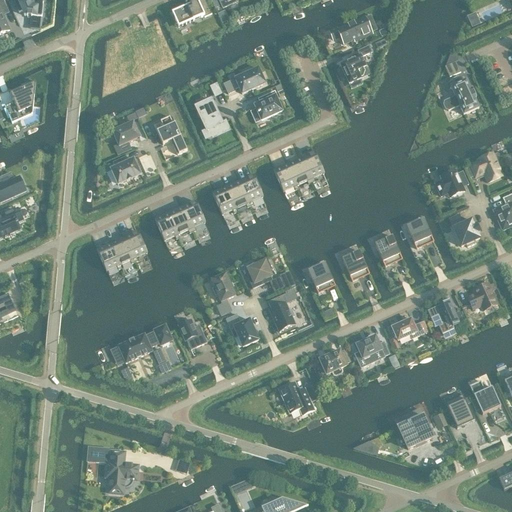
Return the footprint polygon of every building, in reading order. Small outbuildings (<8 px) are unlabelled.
[(0,0),(0,35),(10,31),(3,16),(9,14),(2,0),(0,0)] [(12,0),(9,2),(20,27),(32,22),(32,18),(42,19),(43,0),(12,0)] [(212,15),(204,0),(196,0),(195,1),(185,5),(187,7),(172,14),(179,29),(204,17),(204,18),(212,15)] [(236,0),(218,0),(223,9),(238,2),(236,0)] [(225,12),(218,15),(220,21),(227,18),(225,12)] [(475,14),(468,18),(472,28),(480,24),(475,14)] [(373,35),(365,18),(337,31),(337,29),(329,33),(333,41),(340,38),(344,46),(361,38),(362,40),(373,35)] [(382,36),(391,33),(389,27),(380,31),(382,36)] [(128,46),(119,50),(122,58),(120,59),(123,67),(135,62),(135,64),(144,60),(146,65),(153,62),(155,65),(159,63),(159,64),(171,59),(163,41),(149,47),(146,39),(137,43),(136,41),(127,44),(128,46)] [(384,41),(375,44),(378,50),(387,46),(384,41)] [(360,79),(369,75),(361,58),(372,53),(369,47),(358,52),(360,58),(340,66),(349,86),(361,80),(360,79)] [(450,65),(445,68),(450,78),(455,76),(450,65)] [(265,85),(258,70),(250,73),(249,69),(241,72),(243,77),(235,80),(236,82),(232,84),(231,82),(224,85),(228,95),(236,92),(235,90),(239,88),(242,95),(251,91),(252,91),(255,89),(256,89),(265,85)] [(479,109),(474,99),(476,99),(472,90),(470,91),(466,81),(462,83),(460,79),(458,78),(453,80),(452,82),(453,84),(451,85),(452,87),(451,88),(455,97),(444,102),(444,103),(443,105),(445,110),(448,111),(448,112),(459,107),(463,116),(479,109)] [(33,109),(36,83),(12,94),(14,99),(12,100),(13,102),(4,106),(4,107),(6,110),(9,118),(10,118),(32,108),(32,109),(33,109)] [(221,94),(216,85),(211,88),(215,97),(221,94)] [(282,113),(276,98),(277,97),(275,92),(260,99),(262,103),(255,107),(261,122),(282,113)] [(222,124),(211,101),(196,108),(207,132),(210,131),(213,138),(229,131),(225,123),(222,124)] [(144,110),(135,113),(138,119),(146,115),(144,110)] [(135,115),(127,118),(129,123),(137,119),(135,115)] [(187,152),(172,117),(160,122),(164,129),(157,132),(163,146),(171,142),(177,156),(187,152)] [(133,124),(112,133),(118,147),(114,149),(117,156),(131,150),(128,144),(137,140),(140,139),(139,137),(133,124)] [(324,175),(314,155),(301,161),(312,185),(315,183),(314,180),(322,176),(324,175)] [(471,168),(466,170),(470,180),(475,177),(475,179),(484,175),(488,184),(503,177),(499,169),(494,156),(493,155),(478,162),(478,163),(470,167),(471,168)] [(141,176),(134,160),(125,164),(122,159),(113,163),(115,169),(111,171),(118,186),(126,182),(127,183),(128,182),(127,182),(131,180),(131,181),(132,180),(141,176)] [(312,185),(301,161),(288,166),(297,187),(307,183),(308,186),(312,185)] [(297,187),(288,166),(275,172),(274,173),(283,193),(285,192),(294,189),(295,192),(299,190),(297,187)] [(442,182),(435,185),(441,198),(448,195),(449,196),(452,195),(453,198),(456,196),(458,197),(462,195),(463,193),(464,193),(462,188),(468,186),(463,173),(457,176),(455,172),(440,178),(442,182)] [(19,178),(0,186),(0,203),(0,204),(26,192),(19,178)] [(263,198),(253,178),(252,178),(240,184),(251,208),(254,206),(252,203),(261,199),(263,198)] [(251,208),(240,184),(227,189),(236,210),(246,206),(247,209),(251,208)] [(236,210),(227,189),(214,195),(213,196),(222,216),(224,215),(232,212),(234,215),(237,213),(236,210)] [(511,194),(503,199),(506,206),(493,212),(502,232),(511,227),(511,194)] [(205,224),(196,203),(195,204),(182,210),(193,234),(196,232),(195,229),(203,225),(205,224)] [(0,221),(1,224),(0,224),(0,239),(20,230),(17,225),(18,224),(18,223),(23,221),(18,210),(13,212),(11,208),(3,212),(5,216),(0,217),(0,221)] [(193,234),(182,210),(169,215),(178,236),(188,232),(189,235),(193,234)] [(178,236),(169,215),(156,221),(155,222),(164,242),(166,241),(175,238),(176,241),(180,239),(178,236)] [(479,240),(477,234),(480,233),(477,226),(474,227),(471,221),(453,230),(461,248),(466,246),(467,249),(476,245),(475,242),(479,240)] [(434,243),(425,224),(424,225),(423,222),(407,229),(409,234),(417,250),(423,247),(426,245),(427,246),(434,243)] [(147,254),(138,234),(137,234),(124,240),(135,264),(138,262),(137,259),(146,255),(147,254)] [(135,264),(124,240),(111,246),(120,266),(130,262),(131,265),(135,264)] [(376,247),(385,268),(391,265),(391,264),(395,263),(395,264),(402,260),(394,242),(393,242),(392,240),(376,247)] [(120,266),(111,246),(98,252),(97,252),(106,272),(107,272),(108,272),(117,268),(118,271),(122,270),(120,266)] [(369,275),(361,257),(360,257),(359,255),(343,262),(352,283),(359,280),(358,279),(362,278),(369,275)] [(248,279),(253,290),(264,285),(263,284),(267,282),(267,284),(269,283),(274,294),(285,289),(280,278),(273,281),(271,278),(272,277),(270,271),(272,270),(267,259),(256,264),(257,266),(247,270),(251,278),(248,279)] [(335,287),(327,269),(326,269),(325,266),(309,274),(318,295),(324,292),(324,291),(328,289),(328,290),(335,287)] [(289,274),(280,278),(285,289),(294,285),(289,274)] [(236,297),(226,275),(211,282),(214,289),(211,290),(215,298),(218,296),(221,303),(222,305),(217,308),(221,317),(231,312),(228,305),(226,301),(236,297)] [(492,292),(489,287),(488,285),(474,291),(476,297),(468,301),(473,311),(481,307),(483,312),(498,306),(492,292)] [(285,295),(267,303),(271,311),(270,312),(279,333),(295,326),(292,318),(294,317),(291,311),(289,312),(286,304),(298,299),(294,289),(285,293),(285,295)] [(8,296),(0,299),(0,317),(1,317),(0,316),(0,315),(0,307),(4,306),(7,313),(8,315),(15,311),(8,296)] [(449,302),(427,311),(431,320),(438,316),(442,325),(438,327),(442,335),(454,330),(453,327),(459,325),(459,324),(463,322),(459,313),(455,315),(449,302)] [(332,310),(323,314),(326,320),(335,316),(332,310)] [(249,321),(241,325),(237,316),(226,321),(234,340),(238,338),(243,349),(259,341),(249,321)] [(399,326),(385,332),(389,341),(396,338),(398,342),(409,337),(411,341),(424,335),(424,334),(419,324),(414,327),(411,320),(404,323),(403,323),(399,325),(398,325),(399,326)] [(207,344),(199,326),(194,329),(191,321),(178,327),(185,342),(186,342),(191,351),(207,344)] [(424,322),(419,324),(424,334),(428,332),(424,322)] [(151,349),(160,345),(161,347),(173,341),(166,326),(153,331),(154,333),(145,337),(145,335),(118,347),(118,348),(111,352),(115,359),(122,356),(126,365),(152,353),(151,349)] [(359,353),(354,355),(361,370),(385,359),(384,358),(390,355),(384,343),(379,345),(375,337),(374,336),(369,339),(368,339),(368,341),(356,346),(359,353)] [(341,369),(346,367),(346,365),(349,363),(344,352),(340,354),(340,352),(320,361),(326,376),(332,373),(333,377),(336,378),(342,375),(343,373),(341,369)] [(398,362),(395,356),(387,360),(392,370),(400,366),(398,362)] [(171,371),(168,363),(159,368),(162,375),(171,371)] [(360,376),(354,379),(357,384),(362,381),(360,376)] [(501,408),(492,388),(485,391),(480,382),(470,387),(474,396),(476,401),(471,403),(476,413),(480,411),(482,416),(501,408)] [(308,396),(305,390),(299,393),(295,384),(279,391),(290,415),(299,411),(302,417),(314,411),(311,404),(308,396)] [(315,393),(308,396),(311,404),(319,401),(315,393)] [(455,426),(457,430),(474,422),(465,400),(463,396),(445,404),(447,408),(452,418),(448,420),(451,427),(455,426)] [(433,440),(419,410),(407,416),(420,445),(433,440)] [(447,426),(442,415),(433,418),(436,424),(439,423),(441,428),(447,426)] [(420,445),(407,416),(395,421),(408,451),(420,445)] [(370,443),(354,450),(377,457),(379,449),(370,443)] [(137,482),(138,472),(134,472),(134,467),(124,466),(125,454),(112,453),(109,453),(109,450),(88,448),(87,463),(107,465),(106,479),(110,480),(109,495),(124,496),(124,490),(127,490),(129,489),(131,488),(132,486),(133,484),(134,482),(137,482)] [(511,478),(511,475),(499,480),(504,491),(511,488),(511,487),(511,478)] [(296,511),(302,509),(303,507),(304,506),(282,500),(271,505),(274,510),(268,511),(296,511)]
